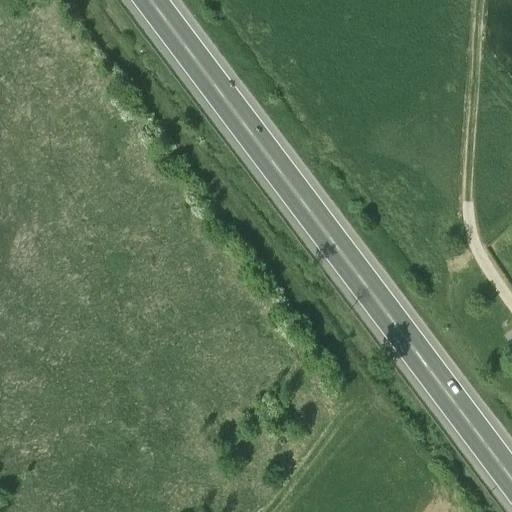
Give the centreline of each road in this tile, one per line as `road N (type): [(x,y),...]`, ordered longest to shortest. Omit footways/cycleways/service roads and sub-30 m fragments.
road 1 (primary): [(511,476),(158,0)]
road 2 (track): [(481,0),(468,199)]
